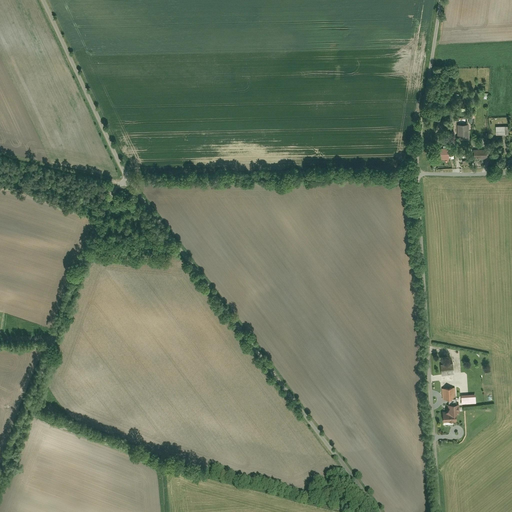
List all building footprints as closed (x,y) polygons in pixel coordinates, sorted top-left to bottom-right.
[(496,122),(496,127),(494,127),(494,136),(507,135),(506,126),(505,126),(505,121),(496,122)] [(459,126),(459,137),(468,137),(468,125),(459,126)] [(438,149),(438,160),(450,161),(450,150),(438,149)] [(475,150),(475,159),(488,158),(487,149),(475,150)] [(442,364),(442,373),(454,373),(454,364),(442,364)] [(490,373),(488,382),(501,386),(504,376),(490,373)] [(456,389),(443,389),(444,402),(457,402),(456,389)] [(444,410),(444,423),(458,422),(457,405),(448,405),(449,410),(444,410)]
